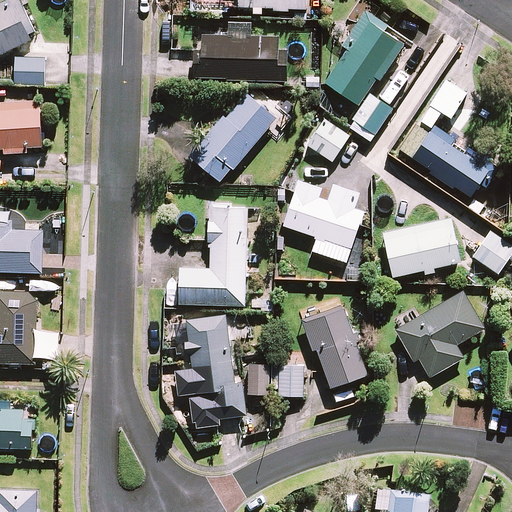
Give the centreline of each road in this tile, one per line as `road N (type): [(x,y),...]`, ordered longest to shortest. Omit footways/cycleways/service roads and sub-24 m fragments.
road 1 (residential): [(128,0),(116,370)]
road 2 (residential): [(177,511),(296,460),(380,439),(454,437),(511,452)]
road 3 (residential): [(116,370),(177,511)]
road 4 (residential): [(111,511),(105,436),(116,370)]
